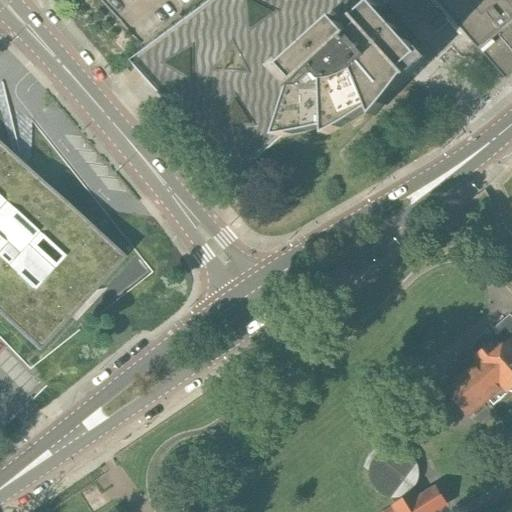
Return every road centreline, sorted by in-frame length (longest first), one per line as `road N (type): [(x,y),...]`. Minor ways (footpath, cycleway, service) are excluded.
road 1 (residential): [(244,290),(3,0)]
road 2 (tertiary): [(0,495),(267,317)]
road 3 (tertiary): [(244,290),(113,389),(0,490)]
road 4 (tertiary): [(472,157),(244,290)]
road 5 (tertiary): [(267,317),(371,247),(472,157)]
